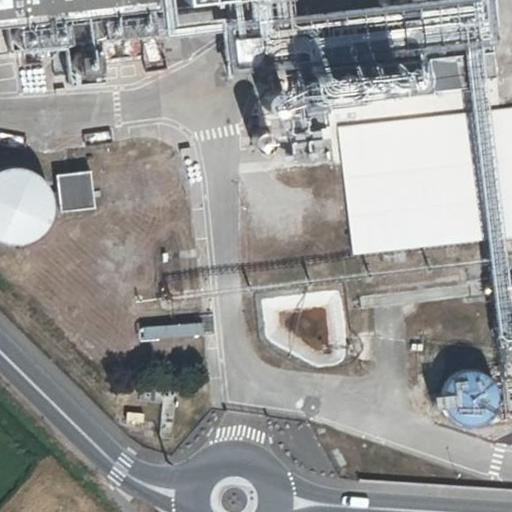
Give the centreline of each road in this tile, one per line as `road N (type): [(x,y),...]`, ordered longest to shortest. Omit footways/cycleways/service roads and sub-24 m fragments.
road 1 (tertiary): [(199,499),(133,479),(0,353)]
road 2 (tertiary): [(438,511),(270,502)]
